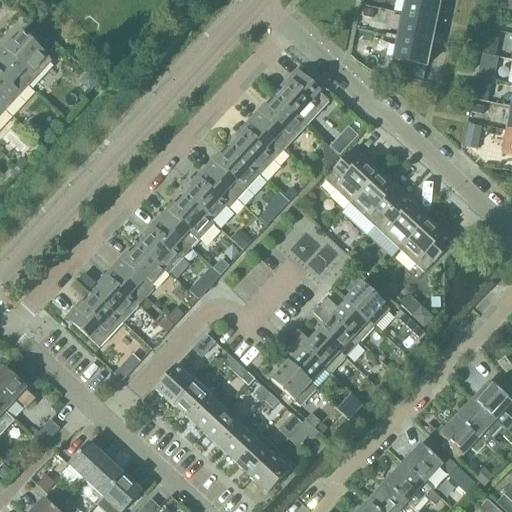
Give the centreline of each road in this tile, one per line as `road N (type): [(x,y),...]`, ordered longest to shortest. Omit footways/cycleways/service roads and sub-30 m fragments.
road 1 (residential): [(288,32),(6,333)]
road 2 (tertiary): [(0,282),(259,5)]
road 3 (residential): [(511,232),(288,32)]
road 4 (residential): [(312,511),(511,296)]
road 5 (residential): [(103,420),(217,313),(239,331),(292,269)]
road 6 (residential): [(202,511),(103,420)]
road 7 (residential): [(0,505),(88,409)]
